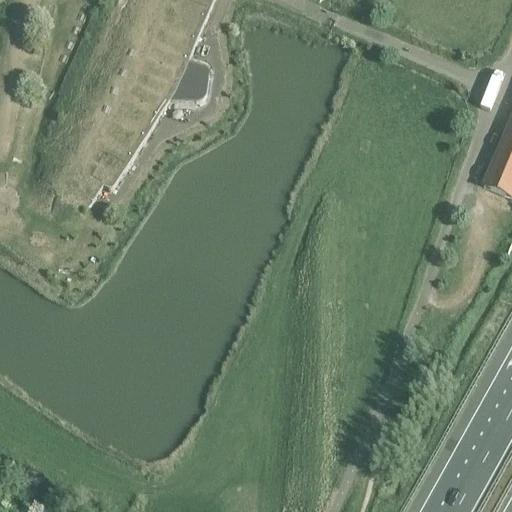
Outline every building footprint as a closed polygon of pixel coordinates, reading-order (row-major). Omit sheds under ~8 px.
[(178,0),(146,77),(99,151),(98,153),(96,155),(95,160),(94,163),(94,166),(93,169),(94,173),(94,177),(95,180),(96,183),(80,208),(80,211),(81,211),(84,211),(86,210),(88,209),(91,207),(92,206),(93,204),(104,187),(109,190),(110,191),(111,191),(112,191),(113,190),(114,189),(171,102),(175,102),(197,105),(198,105),(199,105),(201,105),(203,104),(204,102),(205,101),(206,99),(207,98),(207,97),(210,77),(210,76),(210,75),(209,74),(209,73),(208,72),(190,61),(192,56),(215,0),(178,0)] [(190,61),(208,72),(211,67),(192,56),(190,61)] [(174,107),(196,110),(197,105),(175,102),(174,107)] [(511,121),(495,161),(483,189),(511,201),(511,199),(511,121)] [(10,187),(8,187),(6,186),(8,174),(6,174),(4,186),(1,187),(0,187),(0,214),(3,215),(6,215),(9,215),(12,214),(14,213),(20,223),(21,222),(16,212),(17,211),(19,208),(20,205),(20,201),(20,199),(16,199),(17,202),(16,203),(15,207),(13,209),(11,210),(9,211),(7,212),(5,212),(3,212),(1,211),(0,210),(0,190),(1,191),(3,190),(6,190),(9,190),(11,191),(13,193),(14,194),(15,195),(18,194),(17,192),(15,190),(13,189),(10,187)] [(6,186),(8,187),(10,187),(13,189),(15,190),(17,192),(18,194),(19,196),(20,199),(20,201),(20,205),(19,208),(17,211),(16,212),(21,222),(25,220),(21,213),(23,209),(24,205),(24,201),(24,197),(23,193),(21,191),(19,188),(17,186),(13,184),(11,183),(12,175),(8,174),(6,186)]
